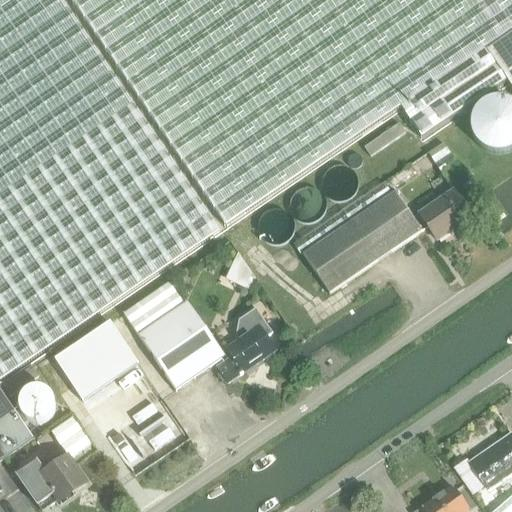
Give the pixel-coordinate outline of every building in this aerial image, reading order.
[(0,0),(0,382),(22,367),(223,235),(157,139),(96,49),(62,0),(0,0)] [(511,0),(69,0),(226,230),(401,111),(511,34),(511,0)] [(508,84),(511,90),(511,34),(401,111),(423,142),(508,84)] [(400,126),(364,150),(370,160),(406,135),(400,126)] [(442,145),(427,156),(441,177),(457,167),(442,145)] [(411,167),(387,183),(392,191),(416,175),(411,167)] [(459,168),(452,173),(462,188),(469,182),(459,168)] [(387,183),(292,248),(299,259),(394,194),(392,191),(387,183)] [(421,234),(394,194),(299,259),(326,298),(421,234)] [(436,243),(470,219),(453,194),(418,217),(436,243)] [(238,255),(226,282),(251,293),(256,281),(238,255)] [(170,286),(124,316),(176,392),(214,366),(220,362),(183,306),(170,286)] [(235,340),(238,344),(226,352),(231,360),(217,369),(228,385),(276,353),(267,339),(272,336),(255,311),(238,322),(235,340)] [(111,325),(55,363),(83,404),(139,366),(111,325)] [(32,369),(4,388),(11,398),(39,379),(32,369)] [(62,407),(62,406),(61,398),(59,395),(56,391),(53,388),(49,386),(42,384),(35,385),(31,386),(25,390),(20,396),(19,401),(18,405),(19,414),(21,418),(24,421),(28,424),(32,426),(40,428),(45,428),(48,426),(53,424),(56,422),(60,415),(62,411),(62,407)] [(0,465),(33,443),(0,394),(0,492),(1,492),(0,490),(0,465)] [(90,447),(72,421),(51,435),(69,461),(90,447)] [(489,494),(511,478),(511,437),(470,466),(489,494)] [(40,511),(45,511),(58,503),(60,506),(87,487),(68,461),(45,477),(36,464),(17,478),(40,511)] [(466,511),(452,490),(420,511),(466,511)] [(511,511),(511,498),(495,511),(511,511)]
